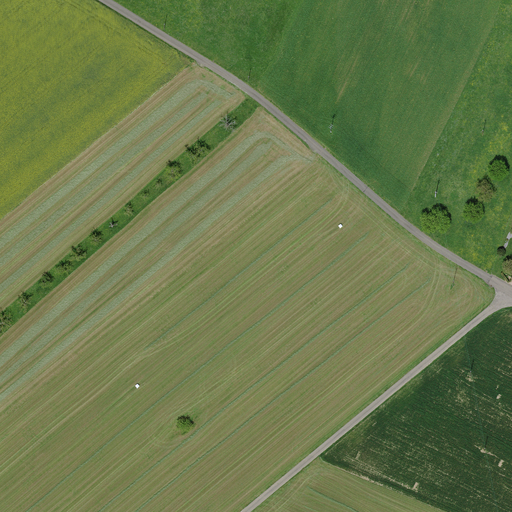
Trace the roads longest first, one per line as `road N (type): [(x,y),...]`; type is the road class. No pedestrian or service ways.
road 1 (unclassified): [(102,0),(238,83),(426,240),(511,292)]
road 2 (unclassified): [(511,295),(247,511)]
